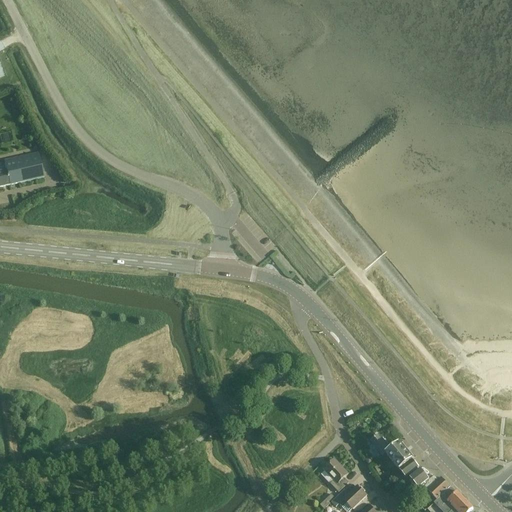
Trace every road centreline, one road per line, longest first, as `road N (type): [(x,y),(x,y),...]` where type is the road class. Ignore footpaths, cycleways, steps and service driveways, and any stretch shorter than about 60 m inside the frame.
road 1 (unclassified): [(221,269),(214,215),(106,159),(82,137),(6,0)]
road 2 (secondary): [(485,501),(306,301)]
road 3 (residential): [(392,511),(342,438),(301,321),(306,301)]
road 4 (secondary): [(221,269),(0,249)]
